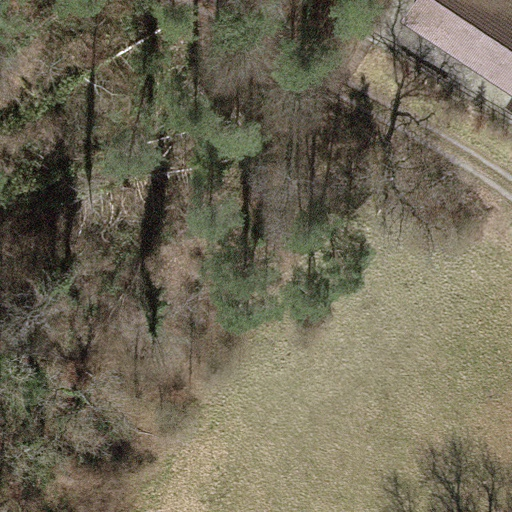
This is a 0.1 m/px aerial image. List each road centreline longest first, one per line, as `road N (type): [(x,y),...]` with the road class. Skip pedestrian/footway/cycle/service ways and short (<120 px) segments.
road 1 (unclassified): [(511,189),(344,85)]
road 2 (track): [(188,0),(344,85)]
